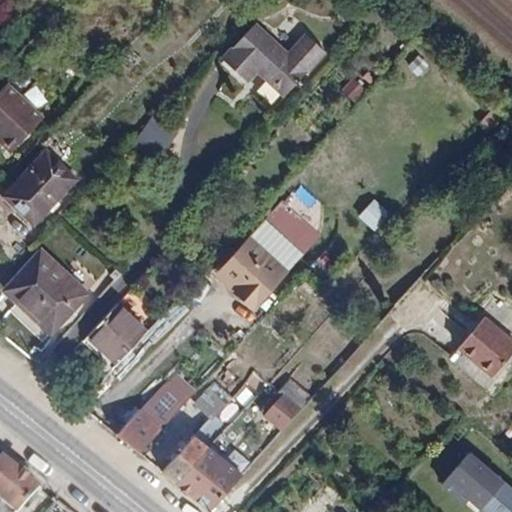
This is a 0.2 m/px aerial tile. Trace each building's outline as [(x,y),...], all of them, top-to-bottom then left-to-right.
[(351,12),(369,28),(377,19),(359,3),(351,12)] [(305,36),(286,55),(254,25),(220,60),(246,84),(256,73),(281,97),(323,53),(305,36)] [(60,90),(63,87),(22,53),(0,80),(0,88),(42,124),(66,95),(60,90)] [(418,55),(408,67),(421,78),(430,66),(418,55)] [(354,102),(366,89),(353,78),(341,92),(354,102)] [(152,116),(133,146),(159,163),(179,133),(152,116)] [(41,155),(1,197),(31,226),(74,181),(57,164),(53,168),(41,155)] [(376,232),(393,215),(377,199),(360,216),(376,232)] [(238,286),(234,290),(241,297),(272,263),(248,241),(221,270),(238,286)] [(39,253),(2,292),(48,335),(84,296),(39,253)] [(283,272),(272,263),(241,297),(252,306),(283,272)] [(221,270),(217,275),(234,290),(238,286),(221,270)] [(85,338),(115,365),(143,335),(114,307),(85,338)] [(491,374),(511,347),(511,345),(480,319),(458,346),(491,374)] [(171,373),(114,436),(136,454),(192,393),(171,373)] [(281,396),(267,382),(242,410),(226,427),(206,450),(174,485),(206,511),(279,432),(262,417),(281,396)] [(210,420),(229,398),(212,383),(193,405),(210,420)] [(262,417),(279,432),(298,411),(282,396),(281,396),(262,417)] [(220,421),(226,427),(242,410),(235,404),(220,421)] [(159,473),(174,485),(206,450),(189,436),(159,473)] [(511,511),(511,487),(469,452),(444,482),(479,511),(511,511)] [(0,501),(12,511),(16,511),(37,489),(0,458),(0,501)]
